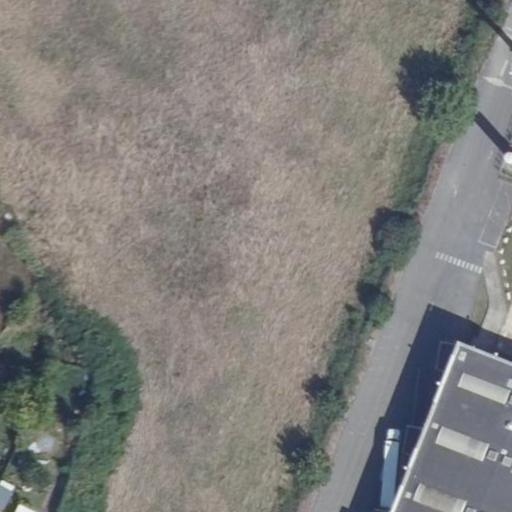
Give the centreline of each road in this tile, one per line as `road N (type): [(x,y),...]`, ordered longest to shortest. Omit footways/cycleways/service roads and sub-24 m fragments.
road 1 (residential): [(303,405),(38,317),(0,180)]
road 2 (residential): [(303,405),(340,319),(367,209),(358,170),(307,121),(262,96)]
road 3 (residential): [(262,96),(179,64),(76,39),(0,5)]
